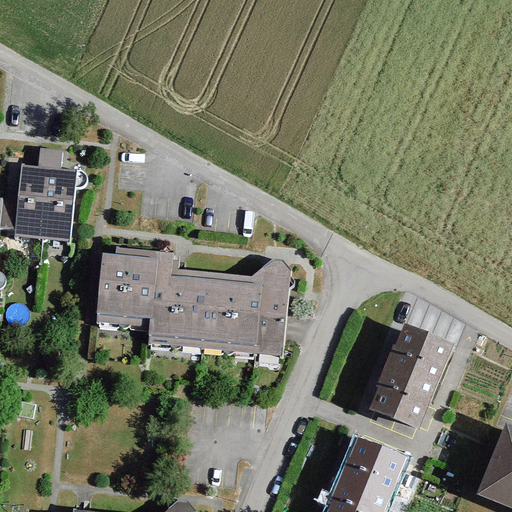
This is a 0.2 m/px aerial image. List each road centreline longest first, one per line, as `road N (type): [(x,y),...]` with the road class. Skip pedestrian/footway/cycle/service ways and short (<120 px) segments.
road 1 (residential): [(0,50),(357,254)]
road 2 (residential): [(357,254),(256,511)]
road 3 (residential): [(511,339),(357,254)]
